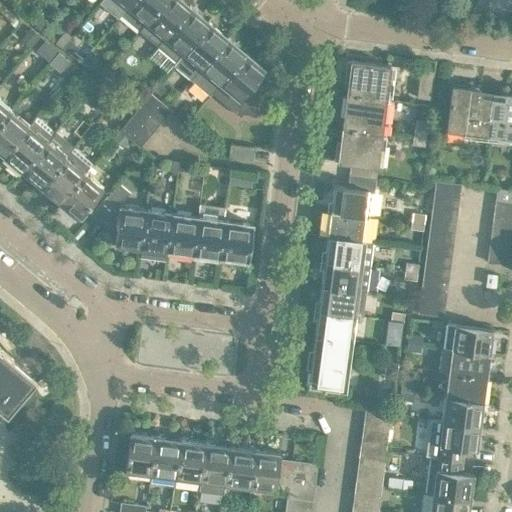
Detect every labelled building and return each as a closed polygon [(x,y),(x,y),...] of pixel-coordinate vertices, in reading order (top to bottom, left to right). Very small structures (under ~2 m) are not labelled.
[(131,0),(100,0),(99,1),(118,16),(120,13),(131,0)] [(139,29),(163,0),(131,0),(120,13),(139,29)] [(158,44),(190,5),(183,0),(163,0),(139,29),(151,39),(158,44)] [(511,8),(511,0),(490,0),(506,2),(505,8),(511,8)] [(209,21),(190,5),(158,44),(176,59),(209,21)] [(227,36),(209,21),(176,59),(172,62),(191,78),(227,36)] [(64,31),(57,40),(63,45),(71,36),(64,31)] [(246,52),(227,36),(191,78),(210,94),(212,91),(246,52)] [(49,62),(57,53),(59,51),(45,39),(36,51),(49,62)] [(89,52),(81,62),(90,70),(98,60),(89,52)] [(256,77),(257,75),(264,67),(246,52),(212,91),(240,114),(242,112),(247,113),(257,114),(260,91),(266,84),(256,77)] [(55,67),(63,58),(57,53),(49,62),(55,67)] [(350,59),(347,83),(346,93),(385,98),(390,64),(350,59)] [(417,97),(430,98),(433,70),(420,69),(417,97)] [(86,93),(94,84),(93,84),(95,81),(91,78),(80,91),(84,95),(85,93),(86,93)] [(158,81),(152,88),(161,95),(166,87),(158,81)] [(94,84),(86,93),(92,98),(104,109),(112,99),(114,97),(96,82),(94,84)] [(446,128),(487,133),(492,97),(480,95),(480,89),(452,85),(446,128)] [(150,92),(142,102),(162,118),(170,109),(150,92)] [(503,99),(492,97),(487,133),(511,136),(511,92),(504,92),(503,99)] [(385,98),(346,93),(341,127),(381,132),(385,98)] [(0,101),(0,120),(9,109),(0,101)] [(162,118),(142,102),(135,111),(154,128),(162,118)] [(0,152),(3,155),(28,125),(9,109),(0,120),(0,152)] [(154,128),(135,111),(127,120),(147,137),(154,128)] [(21,170),(46,140),(53,133),(34,117),(28,125),(3,155),(21,170)] [(147,137),(127,120),(119,129),(139,146),(147,137)] [(415,120),(414,128),(425,129),(426,121),(415,120)] [(381,132),(341,127),(337,160),(351,162),(349,174),(375,178),(381,132)] [(414,128),(413,136),(425,138),(426,130),(414,128)] [(425,138),(413,136),(412,144),(424,145),(425,138)] [(46,140),(21,170),(39,186),(65,155),(46,140)] [(230,143),(228,156),(252,159),(254,147),(230,143)] [(58,201),(83,171),(90,163),(72,147),(65,155),(39,186),(58,201)] [(177,172),(178,161),(168,159),(167,167),(170,171),(177,172)] [(231,168),(229,183),(251,186),(253,171),(231,168)] [(83,171),(58,201),(77,217),(102,187),(83,171)] [(334,184),(330,209),(367,214),(370,189),(373,190),(375,178),(349,174),(347,186),(334,184)] [(435,179),(433,193),(459,196),(461,183),(435,179)] [(511,189),(496,188),(495,201),(511,203),(511,189)] [(459,196),(433,193),(431,205),(457,208),(459,196)] [(114,244),(142,248),(147,208),(119,204),(107,194),(90,214),(115,235),(114,244)] [(511,203),(495,201),(493,213),(511,215),(511,203)] [(457,208),(431,205),(430,216),(456,220),(457,208)] [(173,211),(147,208),(142,248),(168,251),(173,211)] [(367,214),(330,209),(327,235),(364,240),(367,214)] [(199,215),(173,211),(168,251),(194,255),(199,215)] [(412,212),(411,220),(423,221),(424,214),(412,212)] [(511,215),(493,213),(492,224),(511,227),(511,215)] [(225,218),(199,215),(194,255),(219,258),(225,218)] [(456,220),(430,216),(428,228),(454,232),(456,220)] [(252,222),(225,218),(219,258),(246,262),(252,222)] [(423,221),(411,220),(410,228),(422,229),(423,221)] [(511,227),(492,224),(490,237),(511,239),(511,227)] [(454,232),(428,228),(427,240),(453,244),(454,232)] [(364,240),(327,235),(324,260),(361,264),(364,240)] [(511,239),(490,237),(488,248),(511,251),(511,239)] [(453,244),(427,240),(425,252),(451,255),(453,244)] [(511,251),(488,248),(487,261),(511,264),(511,251)] [(451,255),(425,252),(424,264),(450,267),(451,255)] [(368,265),(361,264),(324,260),(320,285),(365,291),(368,265)] [(406,262),(405,270),(417,272),(418,264),(406,262)] [(450,267),(424,264),(422,276),(448,279),(450,267)] [(417,272),(405,270),(404,278),(416,279),(417,272)] [(487,273),(486,284),(494,286),(496,274),(487,273)] [(448,279),(422,276),(421,288),(446,291),(448,279)] [(361,315),(365,291),(320,285),(317,310),(354,314),(361,315)] [(446,291),(421,288),(419,300),(445,303),(446,291)] [(445,303),(419,300),(417,312),(443,316),(445,303)] [(354,314),(317,310),(314,335),(351,340),(354,314)] [(392,311),(391,319),(402,321),(403,313),(392,311)] [(402,321),(391,319),(390,327),(401,329),(402,321)] [(493,328),(454,323),(446,322),(443,347),(450,348),(490,353),(493,328)] [(408,334),(407,342),(419,344),(420,335),(408,334)] [(351,340),(314,335),(310,359),(347,364),(351,340)] [(419,344),(407,342),(406,350),(418,351),(419,344)] [(487,377),(490,353),(450,348),(443,347),(440,346),(437,370),(447,372),(487,377)] [(0,511),(0,408),(5,413),(16,400),(35,379),(13,359),(0,347),(0,511)] [(347,364),(310,359),(307,385),(344,389),(347,364)] [(385,361),(384,369),(396,370),(397,363),(385,361)] [(396,370),(384,369),(383,377),(395,378),(396,370)] [(487,377),(447,372),(444,396),(483,401),(487,377)] [(402,381),(401,390),(413,391),(414,383),(402,381)] [(413,391),(401,390),(400,397),(412,399),(413,391)] [(483,401),(444,396),(441,420),(480,424),(483,401)] [(365,408),(363,421),(389,425),(390,412),(365,408)] [(480,424),(441,420),(436,456),(463,460),(464,447),(477,449),(480,424)] [(389,425),(363,421),(361,433),(387,436),(389,425)] [(124,470),(149,473),(155,435),(129,431),(124,470)] [(387,436),(361,433),(360,445),(386,448),(387,436)] [(180,438),(155,435),(149,473),(174,477),(180,438)] [(204,441),(180,438),(174,477),(199,480),(204,441)] [(229,445),(204,441),(199,480),(224,483),(229,445)] [(254,448),(229,445),(224,483),(249,487),(254,448)] [(386,448),(360,445),(358,457),(384,460),(386,448)] [(280,451),(254,448),(249,487),(274,490),(287,491),(288,484),(290,472),(291,459),(279,457),(280,451)] [(471,497),(474,473),(461,471),(463,460),(436,456),(429,455),(424,491),(431,492),(471,497)] [(384,460),(358,457),(357,469),(382,472),(384,460)] [(317,462),(291,459),(290,472),(315,475),(317,462)] [(382,472),(357,469),(355,481),(381,484),(382,472)] [(315,475),(290,472),(288,484),(314,488),(315,475)] [(402,478),(388,476),(387,486),(401,487),(402,478)] [(381,484),(355,481),(354,493),(379,496),(381,484)] [(314,488),(288,484),(287,491),(286,496),(312,499),(314,488)] [(468,511),(471,497),(431,492),(428,511),(468,511)] [(379,496),(354,493),(352,505),(378,508),(379,496)] [(312,499),(286,496),(285,508),(311,511),(312,499)] [(145,505),(120,501),(118,511),(144,511),(145,505)]
